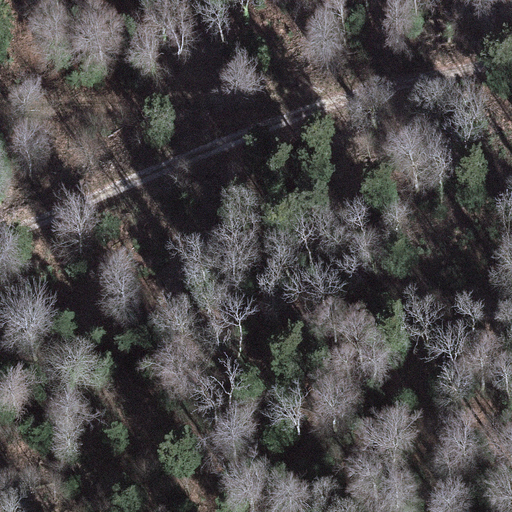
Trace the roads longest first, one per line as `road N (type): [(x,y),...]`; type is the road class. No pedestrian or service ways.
road 1 (track): [(0,231),(351,91),(511,56)]
road 2 (track): [(0,104),(351,91)]
